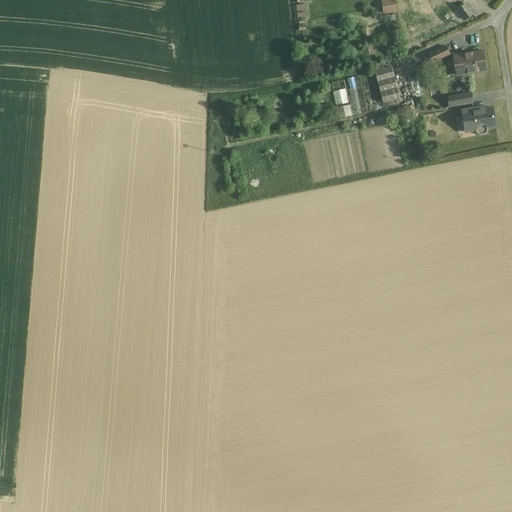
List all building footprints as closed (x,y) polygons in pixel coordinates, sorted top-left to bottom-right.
[(394,0),(386,0),(381,1),(383,14),(397,12),(394,0)] [(473,15),(465,4),(458,10),(466,20),(473,15)] [(446,47),(429,55),(433,63),(450,55),(446,47)] [(483,52),(457,56),(460,75),(487,71),(483,52)] [(392,68),(375,72),(384,103),(400,99),(394,78),(395,78),(392,68)] [(365,75),(345,80),(345,81),(331,84),(340,119),(374,111),(365,75)] [(471,94),(448,98),(450,107),(473,103),(471,94)] [(412,112),(410,106),(397,109),(398,115),(412,112)] [(483,110),(483,111),(474,112),(474,109),(462,111),(466,130),(476,129),(477,133),(480,136),(486,134),(488,132),(488,129),(496,128),(493,108),(483,110)]
